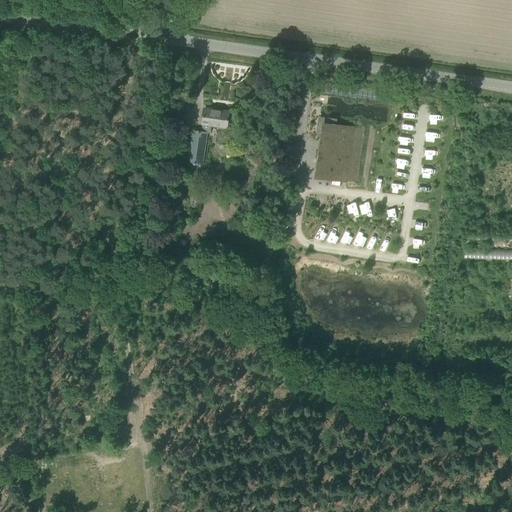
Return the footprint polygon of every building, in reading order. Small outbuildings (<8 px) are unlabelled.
[(204,108),(201,132),(207,133),(210,133),(211,125),(226,127),(229,112),(204,108)] [(276,144),(290,146),(296,114),(282,111),(276,144)] [(323,134),(317,176),(332,178),(331,184),(339,185),(340,179),(347,180),(354,129),(334,126),(335,120),(319,118),(317,134),(323,134)] [(207,133),(201,132),(191,130),(187,163),(202,165),(207,133)] [(287,178),(285,189),(293,190),(294,179),(287,178)] [(190,206),(196,207),(199,189),(192,188),(190,206)] [(172,210),(174,200),(166,199),(164,209),(172,210)] [(463,248),(463,259),(507,260),(507,248),(511,248),(511,236),(464,235),(463,248)]
